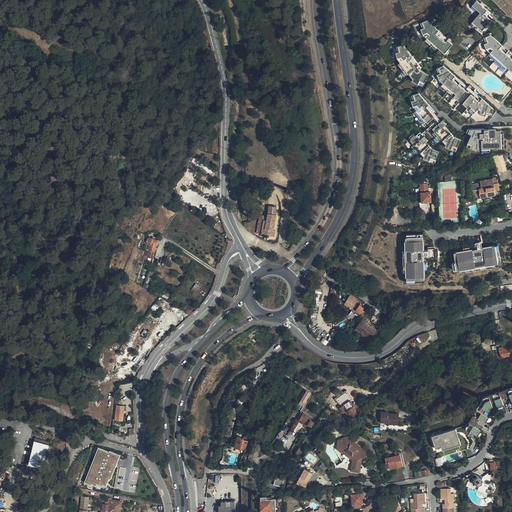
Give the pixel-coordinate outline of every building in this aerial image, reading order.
[(476,1),(471,6),(480,13),(472,22),(481,31),(486,26),(491,20),(483,14),(486,10),(476,1)] [(420,30),(422,35),(444,54),(452,45),(447,40),(447,41),(439,34),(440,32),(426,21),(420,24),(422,29),(420,30)] [(483,38),(486,43),(484,44),(486,50),(511,71),(511,59),(499,48),(502,45),(490,35),(483,38)] [(437,48),(426,39),(424,41),(435,50),(437,48)] [(412,80),(411,82),(417,85),(419,81),(424,83),(428,75),(420,71),(419,70),(421,68),(403,46),(396,47),(397,53),(395,53),(397,59),(400,63),(408,74),(412,80)] [(507,67),(490,53),(488,55),(505,70),(507,67)] [(397,65),(406,76),(408,74),(400,63),(397,65)] [(455,95),(453,97),(458,102),(467,92),(452,80),(455,76),(443,66),(436,69),(438,74),(436,75),(439,81),(443,84),(453,93),(455,95)] [(451,95),(453,93),(443,84),(441,86),(451,95)] [(411,102),(413,108),(416,111),(425,122),(427,124),(434,118),(426,108),(429,105),(419,94),(411,96),(413,101),(411,102)] [(470,95),(462,104),(467,109),(469,106),(471,108),(476,112),(480,115),(485,117),(486,114),(491,116),(493,109),(482,99),(479,102),(470,95)] [(429,105),(426,108),(434,118),(439,124),(441,122),(434,114),(429,108),(430,107),(429,105)] [(416,111),(414,113),(423,124),(425,122),(416,111)] [(447,125),(443,120),(441,122),(439,124),(432,130),(446,145),(445,147),(451,150),(453,146),(458,148),(461,140),(454,137),(445,126),(447,125)] [(471,135),(468,143),(473,145),(471,149),(477,152),(478,150),(482,149),(490,149),(501,148),(501,134),(501,131),(496,131),(496,129),(489,129),(489,130),(485,130),(485,129),(468,130),(466,133),(471,135)] [(441,140),(435,132),(432,134),(439,142),(441,140)] [(424,158),(423,160),(429,162),(431,158),(436,160),(439,152),(432,149),(426,143),(428,141),(425,137),(425,136),(423,133),(421,135),(420,133),(415,137),(411,141),(410,142),(414,146),(419,152),(424,158)] [(498,175),(500,185),(510,183),(509,181),(507,173),(506,173),(505,167),(503,162),(503,161),(496,163),(499,175),(498,175)] [(428,183),(420,184),(421,194),(429,193),(428,183)] [(211,198),(216,186),(210,184),(210,185),(206,193),(205,196),(211,198)] [(495,190),(494,187),(477,190),(476,185),(470,185),(474,200),(496,195),(495,190)] [(432,203),(431,193),(429,193),(421,194),(417,194),(418,200),(421,200),(421,204),(432,203)] [(260,214),(257,233),(261,234),(261,235),(266,236),(266,238),(269,239),(270,237),(274,238),(276,232),(274,232),(276,215),(276,207),(269,205),(267,215),(260,214)] [(154,258),(158,240),(150,238),(147,250),(146,250),(144,256),(148,257),(154,258)] [(406,239),(408,281),(425,280),(423,238),(406,239)] [(496,246),(455,253),(458,271),(466,269),(486,266),(499,263),(499,262),(496,246)] [(361,306),(362,303),(350,295),(349,297),(361,306)] [(359,313),(363,307),(361,306),(349,297),(344,303),(354,310),(359,313)] [(174,307),(168,302),(164,308),(170,313),(174,307)] [(134,328),(121,347),(125,349),(125,348),(127,346),(134,351),(136,348),(138,346),(135,344),(138,339),(142,334),(145,336),(151,328),(149,326),(154,319),(156,315),(149,310),(136,329),(134,328)] [(377,329),(369,324),(368,325),(367,324),(364,323),(365,322),(361,319),(355,328),(363,334),(362,334),(370,339),(377,329)] [(435,329),(416,337),(419,344),(438,337),(435,329)] [(90,341),(87,349),(94,352),(95,350),(97,344),(90,341)] [(508,346),(499,349),(501,357),(510,354),(508,346)] [(272,389),(270,393),(271,396),(273,398),(277,395),(280,388),(277,386),(274,390),(272,389)] [(467,425),(465,426),(466,429),(476,436),(478,433),(479,433),(480,432),(480,431),(480,430),(475,427),(479,419),(484,422),(485,422),(486,422),(487,420),(486,420),(488,417),(489,417),(491,413),(488,411),(489,411),(490,411),(492,407),(491,403),(495,401),(497,407),(500,406),(501,407),(502,406),(503,405),(501,399),(509,396),(511,402),(511,388),(482,400),(467,425)] [(305,401),(310,393),(306,390),(301,399),(305,401)] [(287,409),(291,401),(286,398),(282,407),(287,409)] [(339,407),(342,412),(346,409),(350,414),(351,415),(356,411),(353,406),(354,405),(350,400),(339,407)] [(125,420),(126,405),(118,404),(117,419),(125,420)] [(286,410),(277,404),(274,409),(275,410),(277,411),(278,410),(284,413),(286,410)] [(344,417),(350,414),(346,409),(342,412),(343,413),(342,413),(344,417)] [(389,411),(381,411),(380,423),(388,423),(388,424),(399,424),(399,414),(389,414),(389,411)] [(311,417),(303,412),(301,415),(299,418),(307,424),(309,420),(311,417)] [(431,436),(435,449),(459,441),(455,428),(431,436)] [(349,443),(353,441),(347,436),(337,440),(336,448),(342,453),(343,450),(339,447),(340,442),(345,440),(349,443)] [(233,448),(244,451),(247,441),(242,439),(242,438),(236,437),(233,448)] [(34,438),(29,467),(43,469),(48,441),(34,438)] [(352,460),(350,472),(359,473),(360,463),(357,461),(359,458),(361,459),(366,457),(366,452),(353,441),(349,443),(345,440),(340,442),(339,447),(343,450),(342,453),(347,457),(348,457),(352,460)] [(460,444),(459,441),(441,447),(442,450),(460,444)] [(117,458),(119,454),(110,450),(110,451),(100,447),(98,451),(97,451),(95,455),(97,455),(95,459),(94,458),(91,466),(92,466),(91,470),(90,470),(88,474),(89,474),(86,482),(91,484),(91,483),(96,485),(97,481),(106,485),(110,477),(111,477),(115,466),(117,466),(118,463),(117,463),(119,458),(117,458)] [(396,455),(385,457),(386,462),(385,462),(386,468),(389,467),(396,466),(396,468),(403,466),(399,451),(395,453),(396,455)] [(314,459),(307,454),(303,459),(304,460),(309,465),(314,459)] [(299,477),(303,470),(304,468),(299,466),(298,469),(295,475),(299,477)] [(426,475),(425,471),(430,470),(429,466),(424,467),(425,469),(417,471),(419,477),(426,475)] [(417,471),(425,469),(424,467),(412,470),(414,478),(419,477),(417,471)] [(299,477),(296,483),(304,487),(305,485),(307,482),(311,475),(311,474),(303,470),(299,477)] [(311,475),(307,482),(311,484),(315,477),(311,475)] [(474,488),(487,493),(490,490),(492,490),(492,489),(493,488),(493,486),(492,484),(492,483),(491,482),(488,481),(488,482),(487,483),(481,481),(479,477),(478,477),(476,477),(473,478),(472,482),(473,485),(473,486),(474,487),(474,488)] [(282,488),(284,480),(275,478),(273,486),(282,488)] [(442,504),(442,511),(453,511),(453,507),(455,507),(454,498),(450,498),(450,494),(450,489),(440,489),(441,500),(444,499),(445,504),(442,504)] [(410,503),(410,511),(423,511),(423,508),(422,508),(420,508),(420,504),(422,504),(424,504),(423,493),(413,494),(414,502),(410,503)] [(92,511),(93,508),(87,508),(88,495),(81,494),(79,511),(92,511)] [(351,505),(362,504),(361,494),(350,496),(351,505)] [(272,511),(274,501),(270,500),(265,500),(265,499),(265,497),(260,497),(259,510),(268,511),(272,511)] [(119,511),(121,501),(110,499),(110,503),(108,511),(114,511),(119,511)] [(390,504),(394,511),(397,511),(402,510),(397,500),(390,504)] [(234,511),(234,501),(220,501),(220,505),(218,505),(218,511),(234,511)] [(102,502),(101,510),(108,511),(110,503),(104,502),(102,502)]
